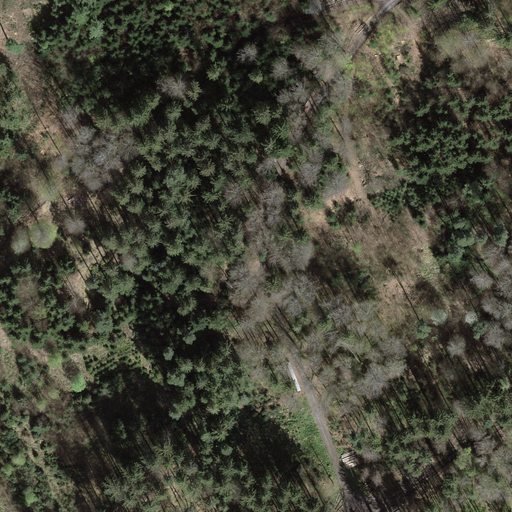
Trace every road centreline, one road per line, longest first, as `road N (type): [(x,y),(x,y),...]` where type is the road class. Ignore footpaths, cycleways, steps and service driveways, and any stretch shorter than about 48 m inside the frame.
road 1 (track): [(355,511),(268,290),(262,248),(276,181),(293,147),(337,70),(397,0)]
road 2 (track): [(369,511),(511,416)]
